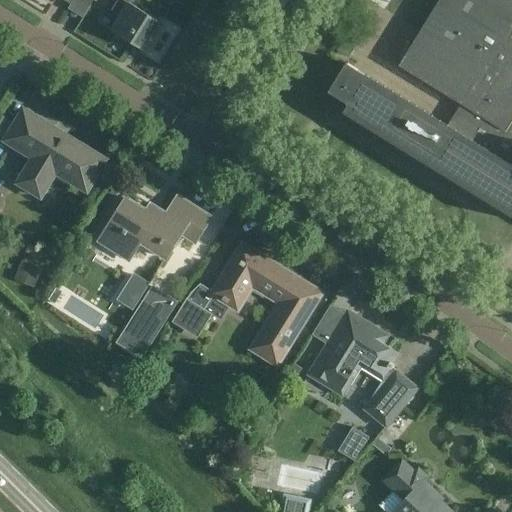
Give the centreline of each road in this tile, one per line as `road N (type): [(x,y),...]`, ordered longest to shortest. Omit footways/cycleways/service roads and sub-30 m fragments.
road 1 (residential): [(511,356),(204,143)]
road 2 (residential): [(204,143),(0,16)]
road 3 (residential): [(204,143),(293,0)]
